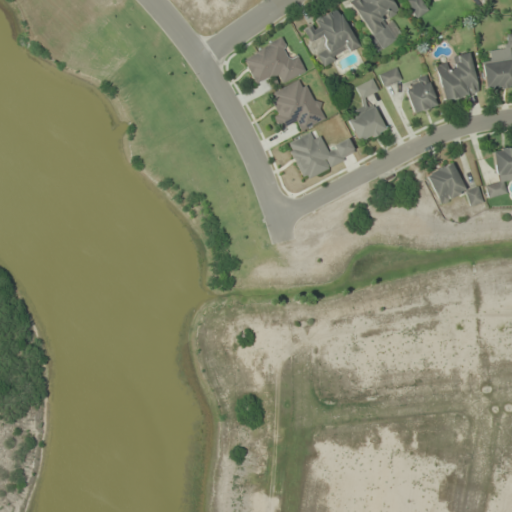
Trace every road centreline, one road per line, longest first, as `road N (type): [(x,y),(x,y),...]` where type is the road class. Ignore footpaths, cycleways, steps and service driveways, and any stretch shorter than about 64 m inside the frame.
road 1 (residential): [(152,0),(243,129),(282,243)]
road 2 (residential): [(274,220),(446,131),(511,116)]
